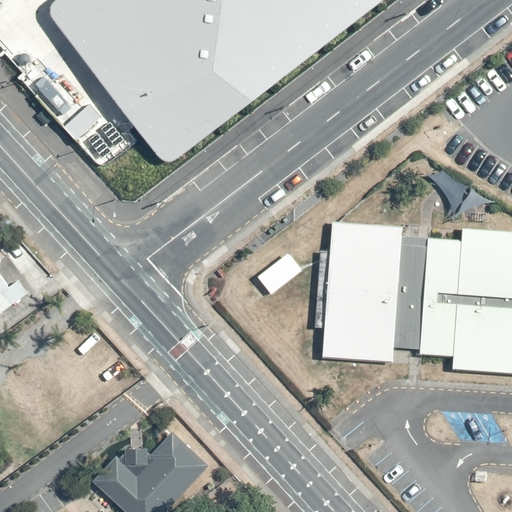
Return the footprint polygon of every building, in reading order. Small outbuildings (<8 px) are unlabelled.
[(66,0),(48,15),(153,154),(165,160),(185,154),(389,0),(66,0)] [(373,359),(381,224),(314,220),(306,355),(373,359)] [(443,233),(415,232),(408,356),(511,361),(511,226),(444,223),(443,233)] [(303,270),(290,252),(260,275),(273,293),(303,270)] [(0,314),(29,293),(16,276),(8,282),(0,271),(0,265),(5,262),(0,255),(0,314)] [(117,455),(94,480),(128,511),(166,511),(198,478),(211,465),(200,455),(178,435),(150,465),(149,447),(129,448),(129,466),(117,455)]
